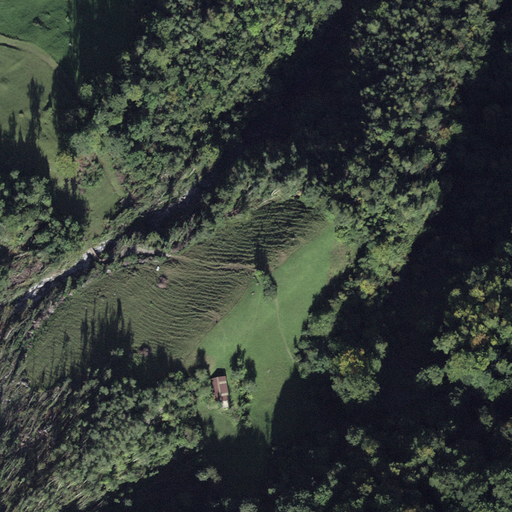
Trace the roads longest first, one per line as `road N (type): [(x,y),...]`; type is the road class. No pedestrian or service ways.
road 1 (track): [(0,39),(51,60),(88,108),(121,194)]
road 2 (track): [(511,405),(460,390),(388,405)]
